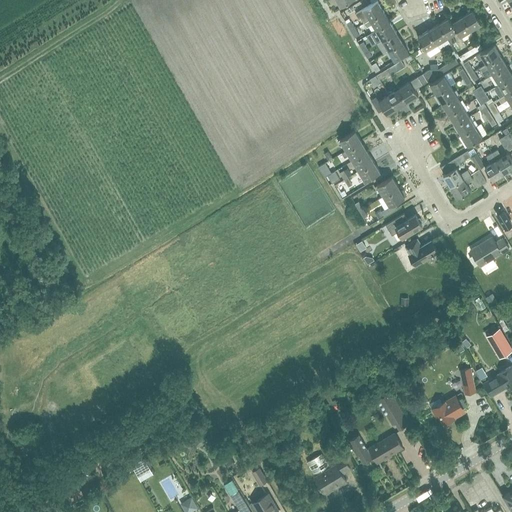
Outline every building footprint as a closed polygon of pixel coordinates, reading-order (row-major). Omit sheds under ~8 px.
[(377,0),(372,3),(356,13),(359,18),(361,17),(364,23),(370,19),(384,10),(377,0)] [(473,9),(462,16),(471,30),(473,29),(482,23),(473,9)] [(370,19),(364,23),(367,27),(373,23),(376,29),(390,21),(384,10),(370,19)] [(452,22),(458,31),(461,36),(471,30),(462,16),(452,22)] [(449,17),(439,23),(447,38),(451,44),(456,41),(452,35),(458,31),(452,22),(449,17)] [(347,23),(351,30),(355,28),(351,21),(347,23)] [(376,29),(372,32),(375,37),(378,42),(382,39),(396,31),(390,21),(376,29)] [(439,23),(429,29),(437,44),(447,38),(439,23)] [(360,35),(355,28),(351,30),(355,37),(360,35)] [(429,29),(418,36),(424,46),(427,50),(431,56),(441,49),(437,44),(429,29)] [(396,31),(382,39),(388,50),(403,41),(396,31)] [(490,37),(483,41),(486,45),(493,41),(490,37)] [(364,51),(368,48),(364,41),(359,44),(364,51)] [(403,41),(388,50),(395,60),(409,52),(403,41)] [(480,43),(469,50),(472,54),(479,50),(483,48),(480,43)] [(480,53),(475,56),(478,60),(483,58),(486,63),(501,54),(494,44),(486,49),(480,53)] [(372,55),(368,48),(364,51),(368,58),(372,55)] [(472,54),(469,50),(462,54),(459,56),(462,61),(472,54)] [(486,63),(480,67),(483,72),(490,68),(493,73),(507,65),(501,54),(486,63)] [(449,63),(451,67),(458,63),(455,58),(452,60),(451,57),(450,55),(446,58),(449,63)] [(474,71),(470,64),(468,60),(464,63),(470,73),(474,71)] [(376,62),(372,65),(376,71),(380,69),(376,62)] [(390,72),(397,68),(401,66),(398,62),(395,64),(388,68),(390,72)] [(430,69),(423,73),(428,81),(451,67),(449,63),(438,69),(430,69)] [(511,73),(507,65),(493,73),(499,84),(511,75),(511,73)] [(380,78),(384,76),(389,83),(395,80),(390,72),(388,68),(378,74),(380,78)] [(459,71),(463,77),(467,75),(463,68),(459,71)] [(474,71),(470,73),(474,80),(478,77),(474,71)] [(373,83),(380,79),(380,78),(378,74),(370,78),(373,83)] [(437,94),(451,85),(444,75),(430,83),(437,94)] [(471,82),(467,75),(463,77),(467,84),(471,82)] [(511,75),(499,84),(494,87),(500,97),(505,94),(507,93),(511,89),(511,75)] [(410,81),(400,87),(408,101),(419,95),(415,89),(422,85),(417,77),(410,81)] [(451,85),(437,94),(443,104),(457,95),(451,85)] [(477,97),(481,94),(477,88),(476,89),(474,85),(469,88),(471,91),(473,90),(477,97)] [(477,88),(481,94),(485,92),(481,85),(477,88)] [(395,90),(389,94),(398,108),(408,101),(400,87),(399,88),(398,86),(393,88),(395,90)] [(500,97),(498,98),(499,100),(502,103),(508,99),(511,104),(511,103),(511,89),(507,93),(505,94),(500,97)] [(489,99),(485,92),(481,94),(485,101),(487,100),(489,104),(493,101),(491,98),(489,99)] [(389,94),(379,100),(388,114),(398,108),(389,94)] [(480,105),(482,108),(486,105),(484,102),(485,101),(481,94),(477,97),(481,104),(480,105)] [(457,95),(443,104),(449,114),(463,106),(457,95)] [(491,107),(495,114),(499,111),(493,101),(489,104),(491,107)] [(492,115),(488,109),(486,105),(482,108),(488,118),(492,115)] [(455,124),(470,116),(463,106),(449,114),(455,124)] [(503,118),(499,111),(495,114),(499,121),(503,118)] [(497,123),(492,115),(488,118),(492,125),(497,123)] [(476,126),(470,116),(455,124),(462,135),(476,126)] [(482,136),(476,126),(462,135),(468,145),(482,136)] [(511,133),(511,132),(508,127),(503,130),(506,135),(505,136),(511,146),(511,133)] [(347,150),(362,141),(355,130),(340,139),(347,150)] [(507,151),(511,148),(511,146),(505,136),(500,139),(507,151)] [(353,160),(368,151),(362,141),(347,150),(342,152),(345,157),(349,154),(353,160)] [(321,147),(329,160),(333,158),(329,151),(325,146),(326,145),(325,144),(321,147)] [(511,158),(509,153),(502,157),(498,149),(491,153),(496,161),(497,160),(505,172),(511,167),(511,158)] [(468,150),(451,160),(454,166),(471,155),(468,150)] [(359,170),(374,161),(368,151),(353,160),(359,170)] [(472,156),(479,169),(485,165),(478,153),(472,156)] [(493,179),(505,172),(497,160),(496,161),(491,153),(486,156),(491,164),(486,167),(493,179)] [(333,158),(329,160),(333,167),(337,165),(333,158)] [(374,161),(359,170),(365,180),(380,171),(374,161)] [(444,175),(451,186),(471,174),(468,169),(461,173),(457,167),(444,175)] [(487,181),(482,172),(480,169),(474,172),(481,184),(487,181)] [(344,179),(348,177),(344,170),(340,172),(344,179)] [(340,178),(335,171),(328,175),(332,183),(340,178)] [(473,179),(471,174),(451,186),(458,197),(471,190),(467,183),(473,179)] [(384,195),(399,186),(392,176),(378,185),(384,195)] [(348,177),(344,179),(349,186),(353,184),(348,177)] [(405,197),(399,186),(384,195),(390,206),(405,197)] [(355,203),(360,210),(363,208),(359,201),(355,203)] [(363,208),(360,210),(364,217),(368,215),(363,208)] [(383,214),(380,209),(375,213),(378,218),(383,214)] [(511,223),(504,210),(503,210),(504,210),(497,214),(506,228),(511,224),(511,223)] [(405,213),(396,218),(386,224),(392,235),(399,231),(403,237),(414,230),(422,225),(416,214),(405,220),(402,215),(405,213)] [(474,254),(470,257),(475,266),(479,263),(481,265),(510,247),(509,245),(503,237),(496,241),(493,236),(471,249),(474,254)] [(363,239),(356,243),(360,251),(367,247),(363,239)] [(418,239),(409,244),(406,246),(410,252),(409,253),(416,264),(430,256),(438,251),(431,240),(422,245),(418,239)] [(486,297),(491,306),(498,302),(492,293),(486,297)] [(409,297),(401,297),(401,305),(409,306),(409,297)] [(505,331),(509,328),(502,318),(498,320),(505,331)] [(511,347),(500,328),(487,336),(500,358),(511,351),(511,347)] [(466,338),(462,342),(467,348),(471,344),(466,338)] [(469,364),(474,373),(480,369),(475,360),(469,364)] [(484,383),(486,387),(491,395),(502,389),(502,388),(506,385),(508,389),(511,386),(511,365),(499,373),(500,373),(484,383)] [(461,369),(464,383),(466,393),(475,391),(471,367),(461,369)] [(409,421),(391,390),(377,397),(393,424),(396,422),(399,427),(409,421)] [(458,400),(456,395),(432,409),(436,416),(440,414),(445,422),(455,416),(453,413),(463,407),(467,405),(462,397),(458,400)] [(324,404),(319,396),(315,398),(320,406),(324,404)] [(209,431),(198,438),(202,444),(213,437),(209,431)] [(403,447),(398,438),(394,431),(369,446),(369,447),(368,448),(359,434),(348,440),(350,444),(352,448),(353,448),(357,455),(359,454),(364,462),(374,456),(378,462),(403,447)] [(19,464),(19,463),(16,458),(11,461),(20,476),(48,461),(43,451),(19,464)] [(307,462),(315,476),(325,493),(347,480),(342,473),(351,468),(343,456),(335,461),(336,464),(331,467),(322,453),(307,462)] [(230,469),(236,465),(232,458),(225,462),(230,469)] [(148,464),(145,466),(136,471),(141,481),(153,474),(148,464)] [(253,471),(261,484),(267,480),(260,467),(253,471)] [(251,511),(249,507),(245,501),(239,491),(231,495),(237,506),(239,510),(234,511),(251,511)] [(253,502),(258,511),(279,511),(268,493),(253,502)] [(189,511),(198,507),(192,496),(181,502),(186,511),(189,511)]
